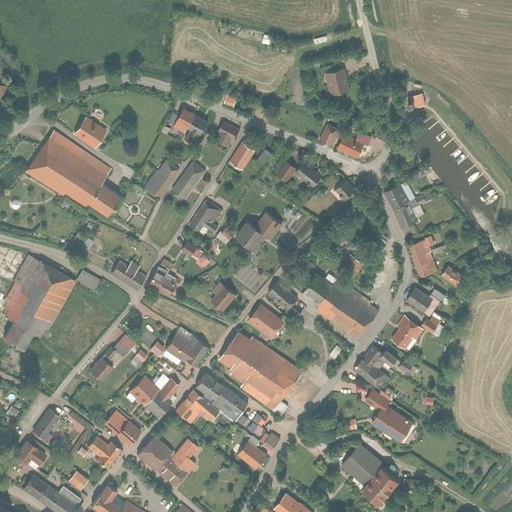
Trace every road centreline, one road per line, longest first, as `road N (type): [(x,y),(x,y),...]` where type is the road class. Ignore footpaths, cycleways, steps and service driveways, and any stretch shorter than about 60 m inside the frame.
road 1 (residential): [(240,115),(156,79),(103,72),(53,92),(0,131)]
road 2 (residential): [(127,289),(240,115)]
road 3 (residential): [(127,289),(0,450)]
road 4 (residential): [(196,358),(64,511)]
road 5 (unclassified): [(356,166),(384,138),(352,0)]
road 6 (residential): [(352,339),(398,269),(368,184)]
road 7 (residential): [(0,233),(92,265),(127,289)]
road 8 (residential): [(368,184),(268,269)]
road 9 (residential): [(356,166),(240,115)]
